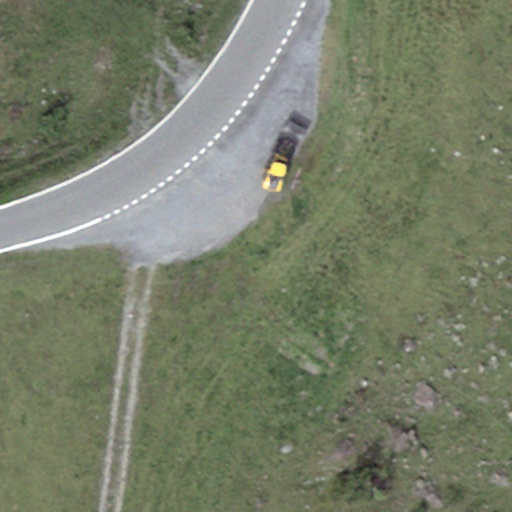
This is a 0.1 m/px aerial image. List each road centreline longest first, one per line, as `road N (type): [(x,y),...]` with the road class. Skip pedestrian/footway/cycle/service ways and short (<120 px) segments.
road 1 (secondary): [(0,224),(80,203),(137,173),(191,128),(241,68),(277,0)]
road 2 (track): [(137,173),(138,270),(109,511)]
